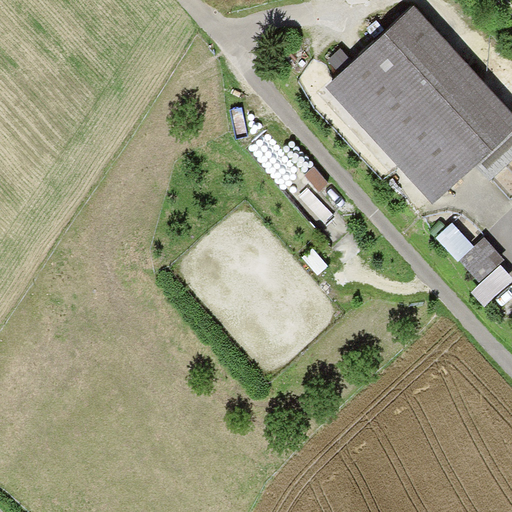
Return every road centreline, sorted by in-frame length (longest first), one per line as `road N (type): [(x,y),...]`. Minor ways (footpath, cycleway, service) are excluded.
road 1 (unclassified): [(511,363),(208,25)]
road 2 (track): [(185,0),(208,25),(324,8)]
road 3 (track): [(426,0),(511,92)]
